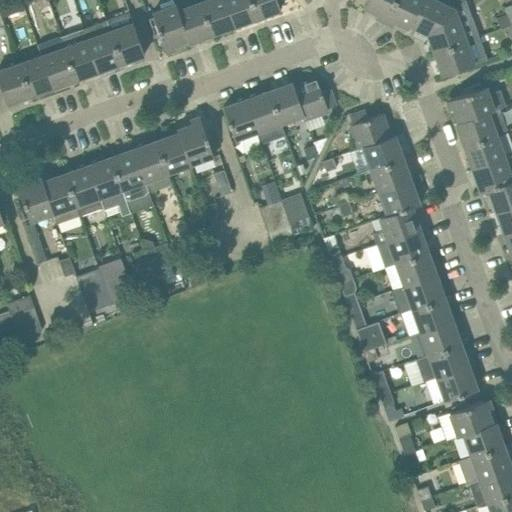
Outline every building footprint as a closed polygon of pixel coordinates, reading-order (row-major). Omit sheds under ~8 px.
[(234,25),(225,0),(203,0),(200,1),(212,33),(225,28),(226,30),(231,28),(231,26),(234,25)] [(257,17),(251,0),(225,0),(234,25),(238,24),(238,25),(244,23),(243,22),(257,17)] [(251,0),(257,17),(280,9),(277,0),(251,0)] [(366,0),(364,5),(386,16),(408,27),(410,21),(416,9),(420,0),(366,0)] [(445,0),(444,3),(438,0),(420,0),(416,9),(410,21),(408,27),(410,24),(427,32),(434,27),(458,5),(457,4),(448,0),(445,0)] [(427,32),(434,51),(441,49),(466,40),(478,36),(465,0),(462,0),(458,5),(434,27),(427,32)] [(178,9),(188,38),(187,39),(188,42),(212,33),(200,1),(178,9)] [(153,15),(149,17),(156,37),(160,35),(165,47),(187,39),(188,38),(186,34),(178,9),(176,4),(171,5),(152,12),(153,15)] [(500,27),(509,23),(506,14),(496,17),(500,27)] [(106,20),(83,28),(98,70),(102,69),(103,70),(104,70),(108,69),(107,67),(121,62),(110,30),(106,20)] [(144,54),(133,22),(110,30),(121,62),(144,54)] [(83,28),(61,36),(64,46),(76,78),(89,73),(90,75),(95,73),(95,72),(98,70),(83,28)] [(486,59),(478,36),(466,40),(441,49),(434,51),(443,74),(449,72),(474,63),(486,59)] [(76,78),(64,46),(41,55),(53,86),(56,85),(57,87),(62,85),(62,83),(76,78)] [(53,86),(41,55),(19,63),(30,95),(53,86)] [(30,95),(19,63),(0,69),(0,83),(7,103),(30,95)] [(317,78),(294,86),(303,115),(304,115),(305,118),(328,110),(327,107),(335,105),(329,89),(322,92),(317,78)] [(294,86),(293,82),(269,90),(281,123),(303,115),(294,86)] [(493,109),(492,105),(485,86),(451,98),(459,121),(466,118),(487,111),(493,109)] [(269,90),(246,98),(258,130),(262,143),(285,135),(281,123),(272,97),(269,90)] [(246,98),(223,106),(234,138),(258,130),(246,98)] [(466,118),(459,121),(456,122),(464,145),(495,134),(507,130),(499,107),(493,109),(487,111),(466,118)] [(365,110),(349,115),(352,123),(350,124),(358,147),(359,148),(363,146),(390,136),(390,135),(382,113),(368,118),(365,110)] [(201,120),(177,128),(178,132),(179,132),(190,162),(194,161),(213,154),(212,151),(217,149),(210,130),(205,131),(201,120)] [(179,132),(178,132),(156,140),(168,172),(190,164),(190,163),(190,162),(179,132)] [(358,147),(358,149),(361,147),(369,169),(402,157),(394,134),(390,135),(390,136),(363,146),(359,148),(358,147)] [(503,157),(495,134),(464,145),(472,168),(503,157)] [(326,137),(313,142),(314,144),(317,154),(326,137)] [(137,147),(133,148),(145,180),(168,172),(156,140),(142,145),(142,143),(136,145),(137,147)] [(308,157),(317,154),(314,144),(304,148),(308,157)] [(149,192),(133,148),(111,156),(126,199),(128,198),(129,199),(149,192)] [(92,163),(88,164),(103,206),(103,208),(118,203),(122,214),(130,211),(126,199),(111,156),(104,159),(97,161),(96,159),(91,161),(92,163)] [(325,171),(335,167),(331,157),(322,161),(325,171)] [(407,171),(402,157),(369,169),(376,192),(411,180),(409,176),(411,176),(409,170),(407,171)] [(503,157),(472,168),(481,191),(488,188),(511,179),(503,157)] [(79,167),(65,172),(80,214),(103,206),(88,164),(84,165),(84,164),(79,166),(79,167)] [(224,169),(213,173),(221,195),(233,191),(224,169)] [(65,172),(43,180),(53,211),(57,223),(80,214),(65,172)] [(22,197),(17,198),(24,218),(29,216),(30,220),(49,213),(53,211),(43,180),(42,177),(18,185),(21,193),(22,197)] [(511,205),(511,178),(511,179),(488,188),(496,211),(511,205)] [(274,180),(261,185),(267,204),(272,202),(277,200),(280,199),(281,199),(274,180)] [(412,183),(411,180),(376,192),(384,214),(387,213),(387,214),(411,206),(419,203),(414,189),(415,188),(413,183),(412,183)] [(338,206),(348,202),(344,192),(335,196),(338,206)] [(286,210),(281,199),(280,199),(277,200),(272,202),(267,204),(259,207),(263,218),(286,210)] [(221,217),(216,202),(205,205),(211,221),(221,217)] [(348,202),(338,206),(342,216),(352,212),(348,202)] [(511,230),(511,205),(496,211),(505,234),(511,230)] [(387,213),(384,214),(384,215),(379,216),(387,240),(409,232),(419,228),(411,206),(387,214),(387,213)] [(267,230),(290,222),(286,210),(263,218),(267,230)] [(294,234),(290,222),(267,230),(271,242),(294,234)] [(217,237),(212,225),(189,233),(193,245),(217,237)] [(419,228),(409,232),(387,240),(395,263),(417,255),(427,251),(419,228)] [(197,257),(221,248),(217,237),(193,245),(197,257)] [(147,259),(157,255),(153,246),(144,249),(147,259)] [(331,260),(341,256),(338,247),(328,250),(331,260)] [(225,260),(221,248),(197,257),(202,269),(225,260)] [(147,259),(144,249),(133,253),(137,263),(147,259)] [(427,251),(417,255),(395,263),(402,286),(425,278),(436,274),(434,270),(436,269),(434,264),(432,264),(427,251)] [(64,276),(75,272),(69,256),(59,260),(64,276)] [(341,256),(331,260),(334,270),(345,266),(341,256)] [(102,280),(98,268),(76,276),(80,288),(102,280)] [(436,274),(425,278),(402,286),(410,309),(433,300),(444,297),(439,282),(440,282),(438,276),(437,277),(436,274)] [(106,291),(104,285),(102,280),(80,288),(84,299),(106,291)] [(106,291),(84,299),(88,311),(110,303),(106,291)] [(348,305),(357,302),(354,293),(345,296),(348,305)] [(34,306),(29,294),(7,302),(11,314),(34,306)] [(444,297),(433,300),(410,309),(418,331),(442,323),(452,320),(450,315),(452,315),(450,309),(448,310),(444,297)] [(357,302),(348,305),(351,315),(361,312),(357,302)] [(15,326),(38,318),(34,306),(11,314),(15,326)] [(42,330),(38,318),(15,326),(19,338),(42,330)] [(378,320),(356,328),(361,341),(365,351),(374,347),(387,343),(378,320)] [(452,320),(442,323),(418,331),(426,354),(450,346),(460,342),(452,320)] [(460,342),(450,346),(426,354),(433,377),(436,376),(468,365),(467,361),(468,361),(466,355),(465,356),(460,342)] [(374,347),(365,351),(368,360),(377,356),(374,347)] [(468,365),(436,376),(433,377),(441,400),(457,395),(476,388),(468,365)] [(380,397),(390,393),(387,383),(376,386),(380,397)] [(390,393),(380,397),(384,407),(394,403),(390,393)] [(450,406),(452,410),(449,411),(458,435),(462,433),(492,422),(484,399),(471,404),(469,399),(450,406)] [(495,421),(492,422),(462,433),(470,456),(503,444),(498,431),(500,430),(498,425),(496,425),(495,421)] [(403,454),(414,450),(408,433),(397,437),(403,454)] [(508,459),(503,444),(470,456),(478,479),(511,467),(510,464),(511,463),(510,458),(508,459)] [(414,450),(403,454),(407,464),(418,461),(414,450)] [(511,469),(511,467),(478,479),(487,501),(511,492),(511,469)] [(421,499),(430,496),(427,486),(417,490),(421,499)] [(511,511),(511,492),(487,501),(490,511),(511,511)] [(430,496),(421,499),(424,509),(434,505),(430,496)]
